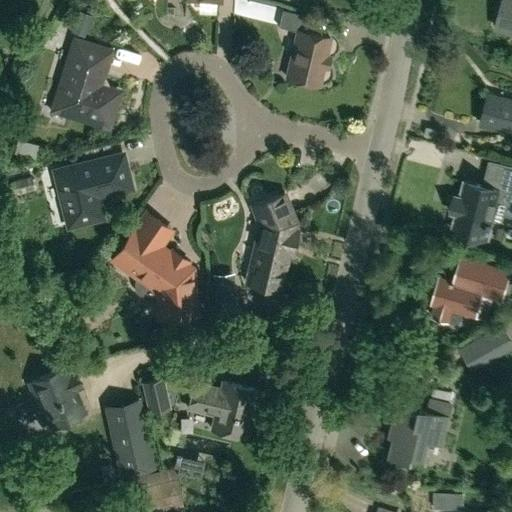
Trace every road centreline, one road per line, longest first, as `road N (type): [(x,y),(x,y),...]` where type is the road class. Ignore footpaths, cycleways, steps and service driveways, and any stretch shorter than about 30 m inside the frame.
road 1 (residential): [(294,511),(378,152)]
road 2 (residential): [(260,126),(223,181),(189,186),(168,168),(158,115),(164,78),(181,64),(201,62),(227,79)]
road 3 (residential): [(378,152),(406,0)]
road 4 (residential): [(378,152),(260,126)]
